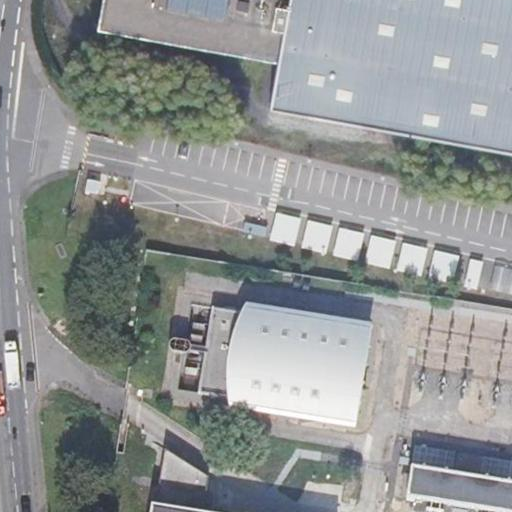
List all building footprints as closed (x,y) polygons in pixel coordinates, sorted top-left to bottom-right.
[(511,0),(100,0),(96,29),(276,61),(267,108),(511,152),(511,0)] [(101,184),(88,182),(86,194),(99,197),(101,184)] [(302,221),(278,215),(271,242),(295,248),(302,221)] [(334,228),(309,223),(303,250),(327,256),(334,228)] [(365,236),(341,230),(335,257),(359,263),(365,236)] [(397,243),(373,238),(366,265),(390,270),(397,243)] [(429,251),(404,245),(398,272),(422,278),(429,251)] [(460,258),(436,253),(430,280),(454,285),(460,258)] [(484,264),(472,261),(465,288),(478,291),(484,264)] [(247,302),(240,313),(226,398),(228,407),(355,427),(372,324),(247,302)] [(240,313),(212,308),(198,393),(226,398),(240,313)] [(170,453),(161,506),(194,511),(206,511),(213,478),(170,453)] [(511,511),(511,481),(412,466),(407,498),(505,511),(511,511)]
